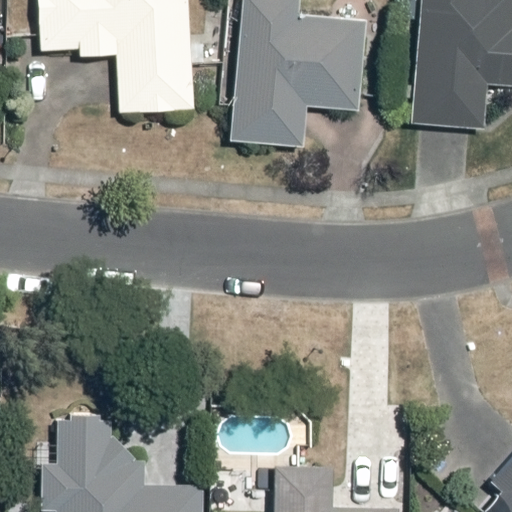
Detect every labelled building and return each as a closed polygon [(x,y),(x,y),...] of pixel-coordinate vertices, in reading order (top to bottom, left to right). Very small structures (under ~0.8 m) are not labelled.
[(209,105),(199,0),(44,0),(49,53),(85,50),(86,58),(121,55),(126,112),(209,105)] [(245,0),(238,144),(309,148),(311,110),(364,113),(370,0),(338,0),(338,16),(307,15),(307,0),(245,0)] [(511,0),(427,0),(416,123),(490,129),(493,88),(511,89),(511,0)] [(208,511),(209,483),(150,482),(150,449),(119,448),(119,408),(61,407),(60,460),(46,460),(45,510),(64,510),(64,511),(208,511)] [(511,511),(511,456),(494,480),(505,489),(486,511),(511,511)] [(331,502),(334,475),(283,470),(278,511),(413,511),(414,509),(331,502)]
